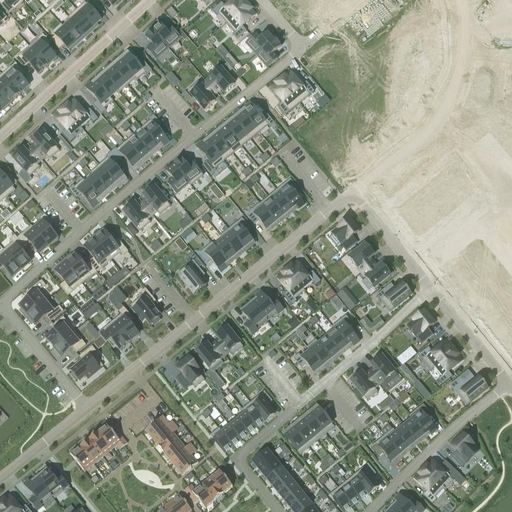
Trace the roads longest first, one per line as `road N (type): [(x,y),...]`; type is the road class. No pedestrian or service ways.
road 1 (residential): [(0,303),(302,48)]
road 2 (residential): [(84,410),(346,196)]
road 3 (residential): [(278,511),(240,464),(242,453),(428,295)]
road 4 (residential): [(346,196),(418,136),(463,40),(459,0)]
road 5 (residential): [(0,136),(150,0)]
road 6 (residential): [(370,511),(508,384)]
road 7 (residential): [(0,307),(84,410)]
road 8 (unknown): [(164,0),(252,89)]
